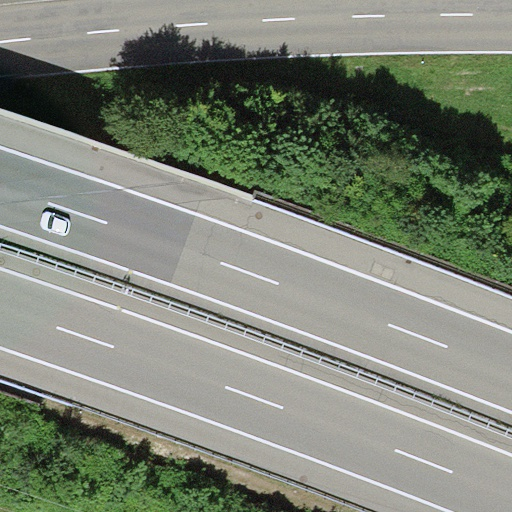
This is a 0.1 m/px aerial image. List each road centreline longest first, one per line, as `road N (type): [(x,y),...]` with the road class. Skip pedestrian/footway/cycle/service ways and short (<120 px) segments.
road 1 (motorway): [(0,309),(511,497)]
road 2 (motorway): [(511,370),(0,183)]
road 3 (primary): [(0,41),(511,18)]
